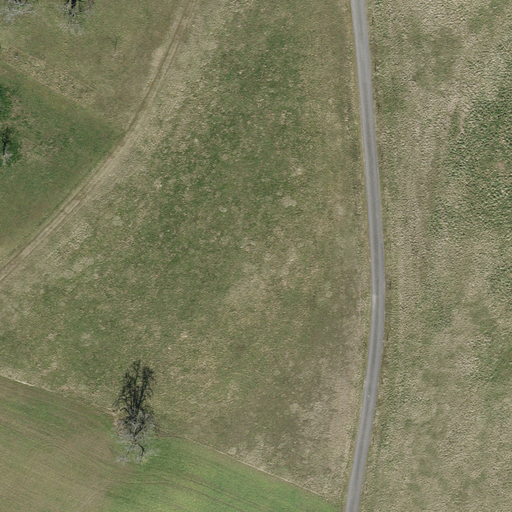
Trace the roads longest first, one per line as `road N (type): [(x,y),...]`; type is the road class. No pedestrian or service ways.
road 1 (track): [(358,0),(380,329),(353,511)]
road 2 (track): [(195,0),(144,106),(84,192),(0,273)]
